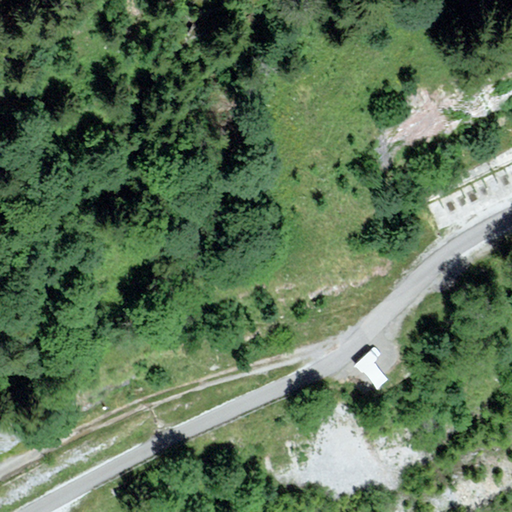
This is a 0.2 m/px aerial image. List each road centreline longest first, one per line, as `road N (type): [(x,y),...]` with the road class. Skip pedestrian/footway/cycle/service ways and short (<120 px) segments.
road 1 (unclassified): [(511,221),(434,268),(334,366),(39,511)]
road 2 (track): [(371,336),(149,403),(0,474)]
